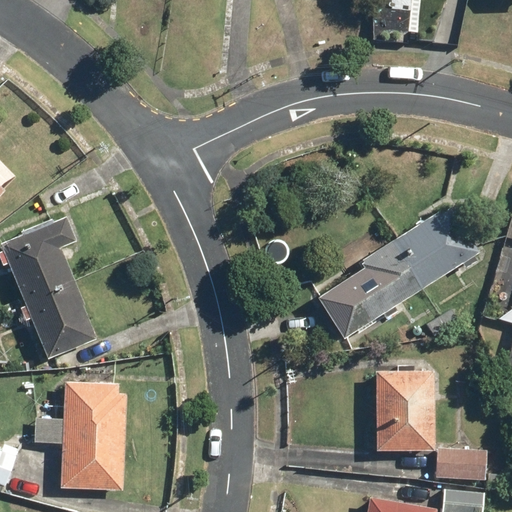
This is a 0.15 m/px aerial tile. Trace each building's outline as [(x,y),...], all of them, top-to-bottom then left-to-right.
[(479,249),(449,202),(360,260),(363,264),(317,294),(346,338),(357,330),(359,334),(399,308),(396,303),(461,260),(466,266),(478,258),(474,252),(479,249)] [(0,241),(0,247),(44,358),(94,338),(57,246),(74,240),(64,216),(0,241)] [(511,306),(498,317),(511,321),(511,338),(503,369),(511,371),(511,306)] [(434,368),(377,369),(377,449),(435,448),(434,368)] [(56,486),(119,488),(123,392),(114,392),(114,382),(60,381),(58,418),(30,417),(30,441),(58,442),(56,486)] [(487,449),(439,446),(438,476),(486,478),(487,449)] [(0,484),(11,456),(0,451),(0,484)] [(483,511),(484,488),(443,486),(442,511),(483,511)] [(436,511),(437,507),(370,494),(366,511),(436,511)]
